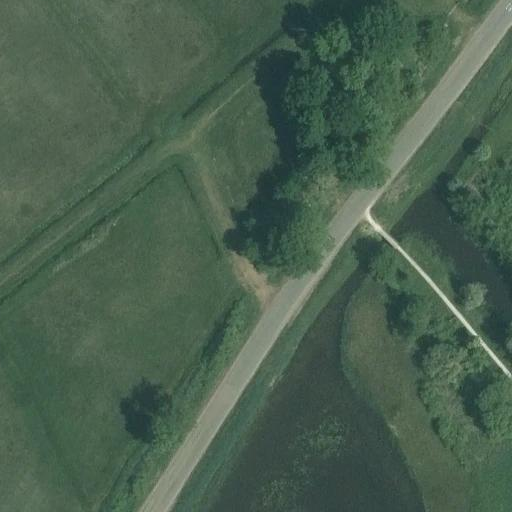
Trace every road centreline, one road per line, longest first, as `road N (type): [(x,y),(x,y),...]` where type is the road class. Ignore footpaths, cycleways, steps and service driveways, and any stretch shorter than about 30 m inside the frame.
road 1 (unclassified): [(153,511),(305,275),(511,4)]
road 2 (track): [(344,0),(207,119),(197,144),(252,278),(280,312)]
